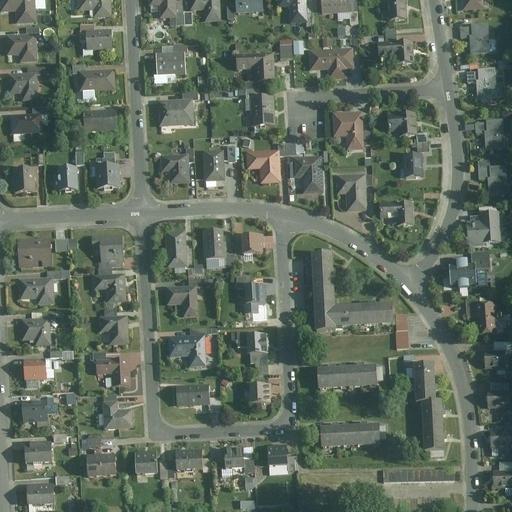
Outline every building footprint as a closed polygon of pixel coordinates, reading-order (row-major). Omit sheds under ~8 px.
[(35,0),(0,0),(1,13),(16,13),(16,25),(37,25),(35,0)] [(112,18),(111,0),(77,0),(78,12),(94,12),(94,19),(112,18)] [(178,14),(177,0),(149,0),(150,8),(160,8),(161,20),(177,20),(178,20),(178,14)] [(222,23),(221,0),(190,0),(191,12),(205,11),(205,24),(222,23)] [(265,14),(264,0),(237,0),(238,8),(238,14),(238,15),(265,14)] [(308,15),(307,0),(278,0),(279,9),(291,9),(291,26),(308,25),(308,15)] [(323,0),(323,15),(351,15),(351,0),(323,0)] [(408,22),(407,0),(396,0),(390,0),(390,22),(408,22)] [(484,11),(483,0),(462,0),(463,12),(484,11)] [(238,14),(238,8),(228,8),(229,23),(235,22),(235,14),(238,14)] [(186,27),(185,14),(178,14),(178,20),(177,20),(177,28),(186,27)] [(88,33),(95,33),(95,26),(81,27),(81,35),(88,35),(88,33)] [(490,56),(488,26),(471,27),(472,29),(461,29),(461,40),(470,40),(471,57),(490,56)] [(27,30),(27,36),(36,36),(37,38),(40,38),(40,30),(27,30)] [(113,52),(112,32),(95,33),(88,33),(88,35),(89,52),(113,52)] [(37,38),(36,36),(27,36),(7,37),(7,57),(20,57),(20,64),(38,63),(37,38)] [(387,44),(379,44),(380,60),(398,60),(398,66),(415,65),(414,43),(398,44),(387,44)] [(294,62),(293,46),(281,47),(282,63),(294,62)] [(355,51),(311,52),(311,72),(329,72),(330,82),(349,81),(349,71),(356,71),(355,51)] [(275,55),(237,56),(237,72),(255,72),(255,85),(260,85),(276,84),(275,55)] [(186,77),(186,56),(175,56),(157,56),(158,78),(155,78),(155,86),(168,85),(167,78),(186,77)] [(80,74),(86,74),(86,67),(73,67),(73,76),(80,76),(80,74)] [(497,100),(495,71),(478,72),(478,74),(467,74),(468,85),(477,85),(478,101),(497,100)] [(115,92),(115,73),(86,74),(80,74),(80,76),(80,93),(115,92)] [(37,77),(37,75),(28,76),(9,76),(10,96),(22,96),(22,103),(38,103),(37,77)] [(200,78),(197,79),(197,90),(206,90),(205,78),(200,78)] [(183,95),(184,102),(194,102),(194,103),(199,103),(199,94),(183,95)] [(276,128),(275,98),(260,99),(252,99),(253,128),(276,128)] [(184,102),(159,103),(160,129),(195,128),(194,103),(194,102),(184,102)] [(84,113),(91,113),(91,108),(77,109),(77,116),(85,116),(84,113)] [(33,110),(33,116),(41,116),(42,118),(47,118),(46,109),(33,110)] [(118,134),(117,112),(91,113),(84,113),(85,116),(85,135),(118,134)] [(365,133),(364,114),(334,115),(335,139),(348,139),(349,153),(365,152),(365,147),(365,133)] [(419,136),(417,115),(389,118),(391,134),(401,134),(401,140),(418,139),(419,138),(419,136)] [(42,118),(41,116),(33,116),(11,117),(11,135),(42,134),(42,118)] [(505,151),(503,122),(487,123),(487,125),(475,125),(476,136),(485,135),(486,152),(505,151)] [(429,135),(419,136),(419,138),(418,139),(418,146),(430,145),(429,135)] [(297,158),(297,145),(287,146),(287,158),(297,158)] [(430,145),(418,146),(419,154),(430,154),(430,145)] [(287,158),(287,146),(279,146),(279,152),(281,152),(281,159),(287,158)] [(226,183),(225,152),(205,153),(206,184),(226,183)] [(281,159),(281,152),(279,152),(248,154),(248,172),(261,171),(261,186),(282,185),(281,159)] [(97,161),(97,168),(115,168),(115,155),(104,155),(105,161),(97,161)] [(190,165),(190,156),(187,156),(161,157),(162,174),(170,174),(170,186),(191,186),(190,165)] [(425,179),(424,157),(405,158),(406,180),(425,179)] [(325,195),(323,158),(294,159),(295,180),(304,180),(304,196),(325,195)] [(508,198),(507,168),(491,169),(491,162),(478,163),(479,183),(488,182),(489,199),(508,198)] [(120,190),(120,168),(115,168),(97,168),(97,190),(120,190)] [(36,194),(35,170),(14,171),(15,195),(36,194)] [(78,192),(77,170),(58,171),(58,192),(78,192)] [(367,178),(367,176),(338,177),(339,197),(348,197),(348,214),(368,213),(368,188),(367,178)] [(416,205),(382,206),(382,221),(397,221),(398,229),(416,229),(416,205)] [(503,246),(501,216),(483,216),(483,225),(470,225),(470,248),(503,246)] [(225,246),(224,232),(203,233),(205,262),(227,261),(227,256),(226,246),(225,246)] [(188,269),(186,233),(166,233),(168,270),(188,269)] [(123,263),(123,236),(92,238),(93,252),(101,251),(101,264),(109,263),(123,263)] [(265,256),(264,237),(243,238),(244,257),(265,256)] [(51,240),(18,242),(19,270),(39,269),(39,264),(43,264),(43,269),(52,268),(51,240)] [(68,242),(56,242),(56,255),(69,254),(68,242)] [(473,255),(473,268),(477,268),(477,272),(490,271),(489,255),(473,255)] [(337,310),(335,256),(314,257),(317,334),(338,333),(338,331),(337,310)] [(99,272),(110,271),(109,263),(101,264),(99,264),(99,272)] [(460,268),(451,268),(451,287),(477,286),(477,272),(477,268),(473,268),(469,268),(468,263),(459,263),(460,268)] [(127,304),(125,277),(113,278),(99,279),(94,279),(94,293),(107,292),(108,305),(127,304)] [(247,289),(254,288),(253,278),(238,279),(238,291),(247,291),(247,289)] [(48,280),(19,282),(20,302),(38,301),(39,307),(55,307),(53,280),(48,280)] [(190,282),(190,290),(198,289),(203,289),(203,281),(195,282),(190,282)] [(267,306),(267,288),(254,288),(247,289),(247,291),(247,308),(245,308),(245,317),(260,316),(259,307),(267,306)] [(200,320),(198,289),(190,290),(168,291),(168,308),(184,307),(184,321),(200,320)] [(498,337),(497,306),(494,306),(494,301),(468,303),(469,320),(478,320),(479,338),(498,337)] [(395,307),(366,308),(367,329),(396,328),(395,307)] [(366,308),(337,310),(338,331),(367,329),(366,308)] [(129,347),(129,319),(118,319),(105,319),(100,319),(100,335),(109,335),(109,347),(129,347)] [(44,321),(22,322),(22,343),(35,342),(35,348),(51,349),(50,321),(44,321)] [(191,332),(191,338),(205,337),(205,340),(209,340),(209,331),(191,332)] [(269,377),(269,338),(249,338),(249,335),(233,336),(233,346),(238,346),(238,350),(248,350),(248,358),(251,358),(251,367),(256,367),(256,377),(269,377)] [(205,340),(205,337),(191,338),(168,339),(169,360),(189,359),(190,370),(207,369),(205,340)] [(97,364),(107,364),(107,355),(94,356),(94,364),(97,364)] [(508,355),(486,355),(486,371),(508,371),(508,355)] [(46,362),(24,363),(25,383),(47,383),(46,362)] [(131,390),(130,363),(107,364),(97,364),(98,378),(112,377),(113,390),(131,390)] [(415,367),(416,386),(438,385),(437,365),(415,367)] [(379,369),(349,371),(351,392),(380,390),(379,369)] [(349,371),(320,373),(321,394),(351,392),(349,371)] [(416,386),(417,406),(424,406),(439,405),(438,385),(416,386)] [(211,401),(210,387),(178,389),(179,410),(209,408),(211,408),(211,401)] [(272,388),(252,389),(252,409),(273,408),(272,388)] [(510,395),(490,395),(490,410),(510,410),(510,395)] [(221,401),(211,401),(211,408),(209,408),(210,415),(222,414),(221,401)] [(47,403),(23,405),(24,425),(48,424),(47,403)] [(118,405),(104,406),(105,432),(134,431),(134,413),(119,413),(119,405),(118,405)] [(424,406),(425,429),(446,428),(444,405),(439,405),(424,406)] [(425,429),(426,452),(447,451),(446,428),(425,429)] [(381,429),(352,430),(353,451),(382,450),(381,429)] [(352,430),(322,431),(323,452),(353,451),(352,430)] [(511,435),(493,435),(493,451),(511,451),(511,435)] [(101,441),(88,442),(88,449),(101,449),(101,441)] [(51,445),(25,446),(26,468),(52,467),(51,445)] [(289,469),(288,448),(270,449),(271,469),(289,469)] [(245,451),(226,452),(227,474),(246,472),(245,463),(245,451)] [(203,452),(177,453),(177,476),(203,475),(203,452)] [(157,455),(137,456),(138,479),(158,478),(157,455)] [(116,457),(88,458),(88,482),(117,481),(116,457)] [(254,462),(245,463),(246,472),(246,476),(255,475),(254,462)] [(454,470),(384,471),(384,483),(454,482),(454,470)] [(511,474),(495,475),(495,492),(511,491),(511,474)] [(249,481),(250,490),(257,490),(256,480),(249,481)] [(53,487),(28,488),(29,511),(54,510),(53,487)] [(451,499),(382,499),(382,509),(451,509),(451,499)]
